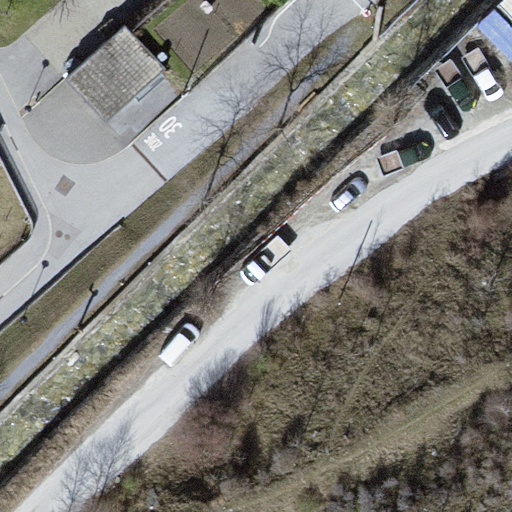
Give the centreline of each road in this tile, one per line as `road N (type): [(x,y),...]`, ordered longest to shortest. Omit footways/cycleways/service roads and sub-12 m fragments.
road 1 (unclassified): [(511,148),(404,194),(233,321),(48,511)]
road 2 (residential): [(80,236),(354,0)]
road 3 (residential): [(80,236),(0,101)]
